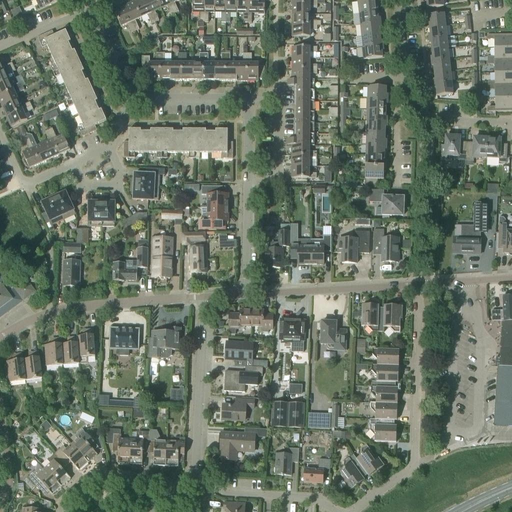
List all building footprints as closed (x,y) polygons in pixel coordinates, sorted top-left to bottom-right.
[(62,0),(34,0),(38,6),(35,7),(37,12),(62,0)] [(149,8),(144,0),(137,0),(134,2),(141,18),(147,15),(151,24),(155,23),(149,8)] [(161,9),(156,0),(144,0),(149,8),(155,23),(159,21),(155,12),(161,9)] [(168,0),(156,0),(161,9),(167,6),(171,15),(175,14),(168,0)] [(168,0),(175,14),(179,12),(175,3),(180,0),(168,0)] [(204,23),(204,0),(192,0),(192,13),(200,13),(200,23),(204,23)] [(214,0),(204,0),(204,23),(208,23),(208,13),(215,13),(215,8),(214,0)] [(226,23),(225,0),(214,0),(215,8),(215,13),(221,13),(221,23),(226,23)] [(236,0),(225,0),(226,23),(230,23),(230,13),(236,13),(236,0)] [(236,0),(236,13),(243,13),(243,23),(247,23),(247,8),(247,0),(236,0)] [(247,0),(247,8),(247,23),(251,23),(252,13),(259,13),(259,16),(265,16),(265,2),(264,0),(247,0)] [(442,0),(424,0),(425,2),(426,2),(427,9),(443,7),(442,0)] [(378,1),(358,3),(359,14),(377,12),(377,5),(379,5),(378,1)] [(10,12),(5,2),(0,4),(4,14),(10,12)] [(134,2),(124,6),(135,31),(139,30),(135,21),(141,18),(134,2)] [(292,5),(292,15),(309,16),(310,9),(317,9),(317,5),(292,5)] [(135,31),(124,6),(113,11),(121,27),(127,24),(131,33),(135,31)] [(21,7),(13,10),(15,19),(23,17),(21,7)] [(377,12),(359,14),(360,25),(381,23),(380,19),(378,19),(377,12)] [(309,16),(292,15),(292,26),(317,26),(317,22),(309,22),(309,16)] [(429,28),(445,26),(444,15),(426,16),(427,21),(429,21),(429,28)] [(381,23),(360,25),(361,37),(380,35),(379,28),(381,28),(381,23)] [(317,26),(292,26),(292,38),(309,38),(309,31),(317,31),(317,26)] [(445,26),(429,28),(430,35),(428,35),(429,40),(447,38),(445,26)] [(53,31),(38,38),(40,42),(55,36),(53,31)] [(66,31),(55,36),(40,42),(42,48),(47,46),(52,56),(70,47),(68,43),(71,41),(66,31)] [(381,41),(380,35),(361,37),(363,48),(383,46),(382,41),(381,41)] [(494,48),(511,48),(511,35),(487,35),(487,40),(494,40),(494,48)] [(448,49),(447,38),(429,40),(429,44),(431,44),(432,51),(448,49)] [(383,51),(383,46),(363,48),(364,60),(382,58),(382,51),(383,51)] [(52,56),(56,65),(51,68),(53,72),(80,61),(75,50),(72,51),(70,47),(52,56)] [(292,47),(292,59),(310,59),(310,52),(317,52),(317,47),(292,47)] [(511,48),(494,48),(494,57),(487,57),(487,61),(511,60),(511,48)] [(448,49),(432,51),(432,57),(431,57),(431,62),(449,60),(448,49)] [(160,81),(160,53),(156,53),(156,63),(149,63),(149,57),(142,57),(142,76),(149,76),(149,81),(160,81)] [(165,53),(160,53),(160,81),(171,81),(171,63),(165,63),(165,53)] [(178,63),(171,63),(171,81),(182,81),(182,53),(178,53),(178,63)] [(182,53),(182,81),(193,81),(193,63),(186,63),(186,53),(182,53)] [(199,63),(193,63),(193,81),(203,81),(204,54),(199,54),(199,63)] [(204,54),(203,81),(214,81),(214,63),(208,63),(208,54),(204,54)] [(221,63),(214,63),(214,81),(225,81),(225,54),(221,54),(221,63)] [(225,54),(225,81),(236,81),(236,64),(230,63),(230,54),(225,54)] [(243,64),(236,64),(236,81),(247,81),(247,54),(243,54),(243,64)] [(251,54),(247,54),(247,81),(258,81),(258,64),(251,64),(251,54)] [(310,59),(292,59),(292,69),(317,70),(317,65),(310,65),(310,59)] [(0,72),(14,66),(12,62),(3,67),(0,60),(0,72)] [(450,72),(449,60),(431,62),(432,67),(433,67),(434,73),(450,72)] [(511,60),(487,61),(487,65),(494,65),(495,74),(511,73),(511,60)] [(80,61),(53,72),(56,77),(60,75),(65,85),(83,77),(81,72),(84,71),(80,61)] [(16,70),(14,66),(0,72),(0,84),(15,78),(12,72),(16,70)] [(317,70),(292,69),(292,80),(310,80),(310,74),(317,74),(317,70)] [(450,72),(434,73),(435,80),(433,80),(434,85),(452,83),(450,72)] [(511,73),(495,74),(495,82),(488,82),(488,86),(511,86),(511,73)] [(83,77),(65,85),(69,95),(64,97),(67,102),(93,90),(88,80),(85,81),(83,77)] [(15,78),(0,84),(0,96),(23,86),(21,82),(18,84),(15,78)] [(310,80),(292,80),(288,80),(288,86),(297,86),(297,113),(314,113),(315,80),(310,80)] [(453,95),(452,83),(434,85),(434,89),(436,89),(437,96),(453,95)] [(25,90),(23,86),(0,96),(0,102),(2,107),(18,100),(16,94),(25,90)] [(511,98),(511,86),(488,86),(488,90),(495,90),(495,99),(511,98)] [(368,87),(367,99),(388,100),(388,95),(386,95),(386,88),(368,87)] [(93,90),(67,102),(69,107),(74,105),(78,115),(97,107),(95,102),(98,101),(93,90)] [(511,98),(495,99),(495,107),(488,107),(488,112),(489,112),(496,112),(511,111),(511,98)] [(367,99),(367,110),(386,111),(386,104),(388,104),(388,100),(367,99)] [(18,100),(2,107),(7,117),(32,106),(30,102),(21,106),(18,100)] [(34,110),(32,106),(7,117),(11,128),(28,120),(25,114),(34,110)] [(97,107),(78,115),(83,125),(78,127),(80,133),(95,126),(106,121),(101,110),(99,111),(97,107)] [(367,110),(367,122),(387,122),(387,118),(385,118),(386,111),(367,110)] [(314,113),(297,113),(296,139),(287,139),(287,145),(292,145),(292,146),(309,146),(314,146),(314,113)] [(367,122),(366,133),(385,134),(385,127),(387,127),(387,122),(367,122)] [(16,129),(20,138),(27,135),(23,126),(16,129)] [(95,126),(80,133),(82,137),(97,131),(95,126)] [(52,128),(48,130),(60,155),(70,150),(63,134),(56,137),(52,128)] [(48,141),(42,143),(50,160),(60,155),(48,130),(44,132),(48,141)] [(129,130),(129,142),(129,158),(135,158),(135,153),(145,153),(145,133),(140,133),(140,130),(129,130)] [(150,133),(145,133),(145,153),(156,153),(156,159),(162,159),(162,130),(150,130),(150,133)] [(162,130),(162,159),(167,159),(167,153),(178,153),(178,133),(173,133),(173,130),(162,130)] [(183,133),(178,133),(178,153),(189,153),(189,159),(194,159),(194,130),(183,130),(183,133)] [(194,130),(194,159),(200,159),(200,153),(210,153),(210,133),(206,133),(206,130),(194,130)] [(210,133),(210,153),(221,153),(221,159),(227,159),(227,143),(227,130),(215,130),(215,133),(210,133)] [(385,134),(366,133),(366,145),(386,145),(386,140),(385,140),(385,134)] [(32,137),(29,139),(40,164),(50,160),(42,143),(37,146),(32,137)] [(465,161),(466,143),(459,143),(459,138),(446,137),(445,147),(442,147),(442,161),(450,161),(450,156),(458,157),(457,161),(465,161)] [(474,144),(466,143),(465,161),(473,161),(474,159),(481,159),(481,158),(486,158),(487,139),(474,138),(474,144)] [(40,164),(29,139),(25,141),(29,150),(22,153),(30,169),(40,164)] [(487,139),(486,158),(491,159),(491,160),(498,160),(498,163),(506,163),(507,146),(500,145),(500,140),(487,139)] [(386,145),(366,145),(366,156),(384,157),(384,150),(386,150),(386,145)] [(292,146),(292,156),(317,156),(317,152),(309,152),(309,146),(292,146)] [(292,156),(291,167),(309,167),(309,161),(317,161),(317,156),(292,156)] [(366,156),(365,167),(386,168),(386,163),(384,163),(384,157),(366,156)] [(309,167),(291,167),(291,178),(317,178),(317,174),(309,173),(309,167)] [(386,168),(365,167),(365,185),(377,186),(378,180),(384,180),(384,173),(386,173),(386,168)] [(131,186),(131,187),(159,188),(159,175),(165,176),(165,169),(148,169),(148,175),(134,174),(134,179),(133,179),(131,185),(131,186)] [(219,177),(219,183),(230,183),(229,173),(224,173),(224,177),(219,177)] [(159,188),(131,187),(131,189),(132,195),(133,195),(133,200),(158,201),(159,188)] [(313,195),(325,195),(325,191),(325,187),(313,187),(313,195)] [(207,195),(207,208),(227,208),(228,195),(216,195),(216,189),(201,189),(201,195),(207,195)] [(403,209),(404,206),(403,206),(403,198),(383,198),(383,192),(370,191),(369,203),(382,203),(382,205),(382,209),(382,216),(403,217),(403,209)] [(52,195),(64,221),(76,215),(65,193),(61,195),(60,194),(54,195),(52,195)] [(64,221),(52,195),(52,196),(51,197),(46,200),(46,201),(42,203),(47,216),(42,218),(49,233),(55,231),(52,226),(64,221)] [(102,227),(102,200),(99,200),(94,202),(94,203),(89,203),(89,228),(102,227)] [(102,200),(102,227),(114,227),(114,203),(109,203),(109,202),(104,200),(102,200)] [(475,227),(475,233),(480,233),(486,233),(487,206),(476,206),(475,227)] [(200,221),(199,225),(202,230),(216,230),(216,228),(220,228),(220,229),(220,230),(221,230),(224,230),(225,222),(227,222),(227,208),(207,208),(202,208),(202,211),(203,216),(202,216),(200,221)] [(168,210),(167,220),(182,221),(183,211),(168,210)] [(137,214),(132,217),(138,227),(147,221),(147,214),(137,214)] [(138,227),(132,217),(122,223),(128,233),(138,227)] [(511,223),(505,224),(505,220),(503,218),(499,218),(498,245),(498,250),(504,250),(504,254),(508,254),(510,256),(511,256),(511,223)] [(271,244),(271,249),(267,249),(267,269),(281,269),(281,258),(283,258),(283,247),(290,247),(290,226),(281,226),(281,232),(278,232),(278,244),(271,244)] [(292,253),(292,259),(298,260),(298,266),(311,266),(311,248),(311,241),(303,241),(299,241),(299,226),(292,226),(292,233),(292,241),(292,253)] [(454,238),(453,254),(480,255),(480,233),(475,233),(475,227),(462,227),(462,238),(454,238)] [(398,263),(398,239),(383,239),(384,231),(374,230),(373,253),(380,253),(382,255),(382,263),(398,263)] [(369,255),(369,233),(354,232),(354,240),(338,240),(338,254),(342,254),(342,264),(357,265),(357,254),(369,255)] [(182,247),(191,247),(191,245),(191,244),(207,243),(207,233),(182,234),(182,247)] [(227,240),(227,234),(220,235),(220,248),(237,247),(237,239),(227,240)] [(311,248),(311,266),(324,266),(324,254),(324,253),(330,253),(331,237),(324,237),(324,241),(319,241),(311,241),(311,248)] [(171,279),(172,239),(154,238),(153,279),(171,279)] [(81,246),(64,245),(64,255),(81,255),(81,246)] [(191,274),(206,273),(205,247),(190,248),(191,274)] [(126,262),(125,264),(113,263),(113,281),(124,282),(124,281),(137,281),(137,268),(147,268),(147,248),(137,248),(137,262),(127,262),(126,262)] [(64,262),(63,287),(79,287),(80,262),(64,262)] [(0,317),(2,317),(35,292),(26,280),(14,290),(3,275),(0,276),(0,317)] [(503,311),(491,311),(492,322),(500,321),(502,321),(511,320),(511,296),(502,297),(503,311)] [(383,318),(383,309),(368,308),(368,306),(362,305),(361,327),(368,327),(372,332),(378,333),(378,319),(383,318)] [(394,309),(383,309),(383,318),(378,319),(378,333),(383,333),(384,328),(389,328),(394,333),(400,333),(400,319),(402,320),(402,306),(394,306),(394,309)] [(229,329),(229,334),(235,335),(235,330),(235,327),(251,327),(252,311),(240,311),(240,316),(235,316),(235,315),(229,314),(229,329)] [(252,311),(251,327),(259,327),(258,333),(268,333),(268,331),(273,331),(273,315),(263,314),(263,311),(252,311)] [(281,320),(280,340),(292,341),(293,321),(281,320)] [(497,388),(495,426),(511,427),(511,320),(502,321),(500,348),(499,358),(496,358),(495,366),(499,366),(497,388)] [(292,341),(291,353),(303,353),(304,341),(304,321),(293,321),(292,341)] [(327,345),(327,347),(327,348),(327,349),(328,350),(329,350),(329,351),(330,351),(334,351),(345,352),(346,331),(339,331),(339,332),(336,332),(336,323),(328,323),(328,321),(324,321),(324,323),(322,323),(322,324),(320,324),(320,329),(322,329),(321,345),(327,345)] [(171,356),(171,350),(180,351),(181,329),(169,328),(169,333),(158,332),(158,339),(152,339),(151,358),(158,359),(158,361),(163,361),(163,359),(168,359),(171,356)] [(129,350),(138,350),(139,330),(110,329),(110,349),(119,350),(119,356),(128,357),(129,350)] [(78,343),(79,365),(88,364),(87,357),(95,357),(93,330),(86,330),(86,336),(77,337),(77,338),(77,343),(78,343)] [(77,343),(77,338),(70,338),(71,344),(61,345),(63,366),(79,365),(78,343),(77,343)] [(63,366),(61,345),(61,339),(54,339),(54,345),(45,346),(46,367),(63,366)] [(357,340),(357,348),(365,349),(366,341),(357,340)] [(251,361),(252,345),(227,343),(226,360),(251,361)] [(377,366),(398,367),(399,361),(396,361),(396,350),(372,349),(372,355),(377,360),(377,366)] [(23,360),(26,381),(42,379),(39,352),(31,353),(32,359),(23,360)] [(26,381),(23,360),(23,354),(15,355),(16,361),(7,362),(9,383),(26,381)] [(371,382),(371,387),(385,388),(385,382),(395,383),(396,372),(398,372),(398,367),(377,366),(372,365),(372,371),(376,376),(376,382),(371,382)] [(262,368),(253,368),(245,367),(245,373),(225,372),(224,392),(244,393),(244,386),(257,386),(258,376),(262,377),(262,368)] [(385,388),(371,387),(371,393),(376,398),(375,404),(397,405),(397,399),(395,399),(395,383),(385,382),(385,388)] [(171,389),(171,402),(184,402),(184,388),(171,389)] [(109,397),(98,396),(98,407),(109,408),(109,407),(133,408),(133,409),(144,410),(145,399),(134,398),(134,402),(109,401),(109,397)] [(254,409),(254,402),(234,400),(234,407),(223,406),(223,420),(244,422),(245,408),(254,409)] [(272,403),(271,427),(287,428),(289,404),(272,403)] [(375,404),(370,403),(370,409),(375,414),(375,420),(384,421),(384,426),(394,426),(394,410),(397,410),(397,405),(375,404)] [(289,404),(287,428),(303,429),(304,405),(289,404)] [(143,411),(133,411),(133,418),(142,419),(143,411)] [(93,423),(95,418),(83,413),(81,418),(93,423)] [(331,415),(309,414),(308,429),(330,430),(331,415)] [(375,420),(370,420),(370,431),(374,436),(374,442),(396,443),(396,437),(393,437),(394,426),(384,426),(384,421),(375,420)] [(77,440),(72,445),(88,463),(97,455),(93,450),(97,446),(94,442),(82,429),(74,436),(77,440)] [(117,464),(130,465),(131,440),(121,440),(121,435),(119,435),(120,430),(108,429),(107,444),(113,445),(112,452),(118,452),(117,464)] [(153,466),(165,467),(167,442),(159,442),(159,437),(157,431),(149,430),(149,432),(148,451),(149,451),(154,451),(153,466)] [(131,440),(130,465),(142,465),(143,453),(148,453),(149,451),(148,451),(149,432),(139,432),(138,440),(131,440)] [(254,452),(254,435),(222,433),(221,450),(223,450),(222,460),(234,461),(235,451),(254,452)] [(174,442),(167,442),(165,467),(178,467),(179,455),(184,455),(185,438),(175,438),(174,442)] [(63,446),(55,453),(67,466),(71,462),(79,472),(88,463),(72,445),(66,450),(63,446)] [(361,456),(356,459),(361,467),(357,470),(363,478),(376,469),(377,471),(384,466),(376,455),(374,457),(366,446),(362,449),(361,456)] [(298,463),(299,449),(287,449),(287,455),(276,454),(275,476),(281,476),(283,477),(283,476),(291,476),(291,463),(298,463)] [(327,452),(326,460),(319,460),(318,471),(304,470),(304,483),(323,484),(323,474),(330,475),(331,452),(327,452)] [(50,464),(45,469),(61,487),(71,479),(62,470),(67,466),(55,453),(47,460),(50,464)] [(343,479),(341,481),(337,484),(344,495),(356,486),(354,484),(363,478),(357,470),(361,467),(356,459),(353,455),(344,462),(343,469),(338,472),(343,479)] [(36,466),(36,471),(28,477),(40,490),(44,486),(52,496),(61,487),(45,469),(39,463),(36,466)] [(244,511),(245,504),(223,503),(223,510),(226,510),(226,511),(244,511)]
